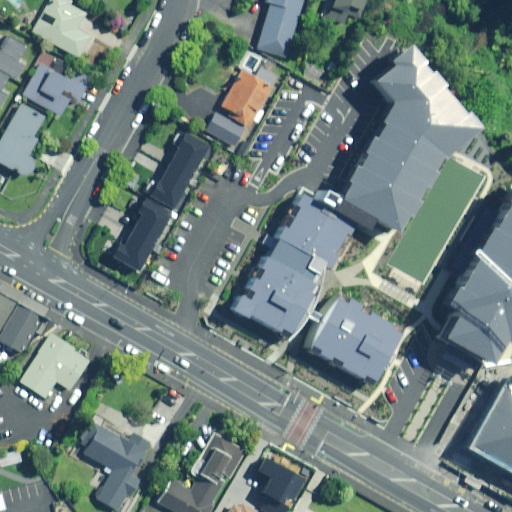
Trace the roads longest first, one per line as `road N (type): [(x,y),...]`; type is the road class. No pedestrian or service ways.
road 1 (secondary): [(37,268),(461,511)]
road 2 (residential): [(37,268),(180,0)]
